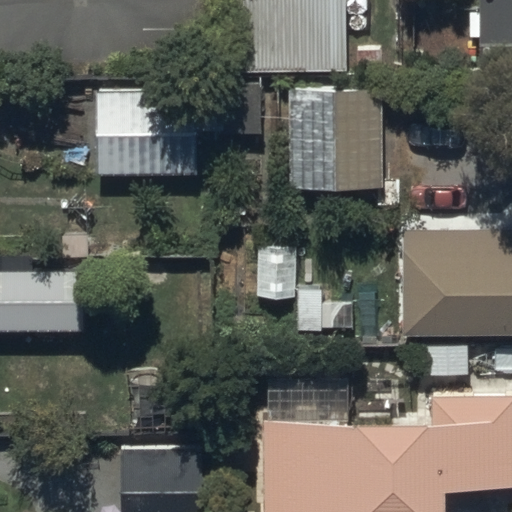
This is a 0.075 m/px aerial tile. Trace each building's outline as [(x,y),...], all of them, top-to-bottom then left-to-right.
[(343,0),(221,0),(221,70),(343,70),(343,0)] [(511,0),(476,0),(476,66),(511,65),(511,0)] [(93,89),(93,173),(192,173),(192,131),(218,131),(218,91),(194,91),(194,88),(93,89)] [(288,185),(377,185),(379,89),(378,89),(287,90),(288,185)] [(511,247),(511,248),(511,232),(511,228),(398,229),(398,334),(511,333),(511,247)] [(432,414),(342,416),(341,378),(262,379),(262,511),(437,511),(437,492),(511,490),(510,389),(432,391),(432,414)] [(203,511),(205,447),(122,447),(122,511),(203,511)]
